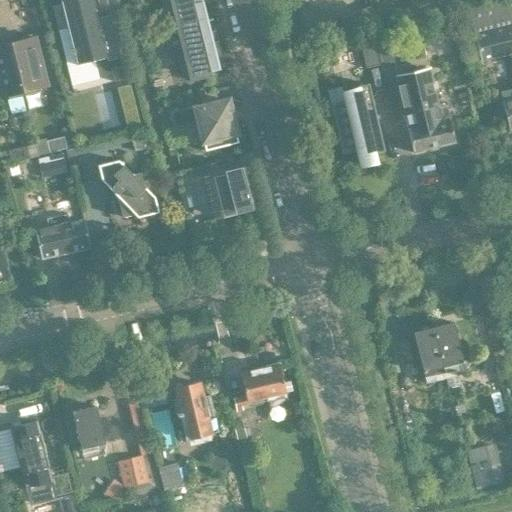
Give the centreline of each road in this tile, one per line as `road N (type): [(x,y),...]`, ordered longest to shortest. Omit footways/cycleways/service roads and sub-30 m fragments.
road 1 (residential): [(0,334),(306,264)]
road 2 (unclassified): [(306,264),(242,0)]
road 3 (unclassified): [(367,511),(306,264)]
road 4 (residential): [(306,264),(511,216)]
